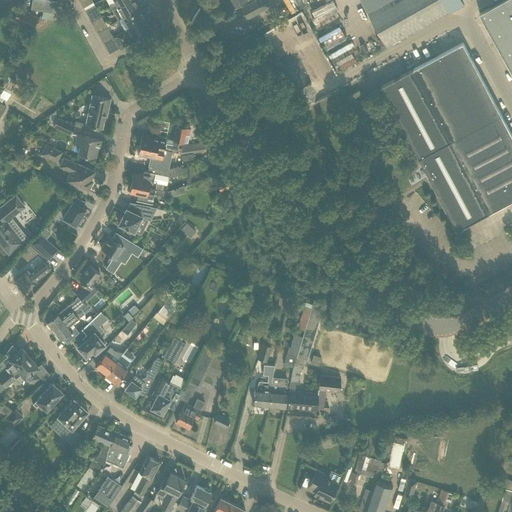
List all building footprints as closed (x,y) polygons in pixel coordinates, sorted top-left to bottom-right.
[(57,1),(50,0),(48,12),(54,13),(57,1)] [(113,0),(114,1),(109,4),(112,9),(117,7),(128,0),(113,0)] [(139,8),(133,0),(128,0),(117,7),(123,17),(139,8)] [(230,0),(235,7),(232,8),(232,9),(247,0),(230,0)] [(267,0),(254,0),(242,7),(248,18),(270,5),(267,0)] [(318,20),(340,9),(336,0),(332,0),(313,9),(318,20)] [(468,0),(391,0),(369,13),(387,45),(468,0)] [(511,0),(502,0),(480,13),(511,70),(511,0)] [(101,16),(95,5),(85,11),(91,21),(101,16)] [(124,30),(129,28),(145,19),(139,8),(123,17),(118,20),(124,30)] [(35,18),(18,9),(12,19),(29,29),(35,18)] [(107,26),(101,16),(91,21),(97,32),(107,26)] [(151,30),(145,19),(129,28),(135,38),(151,30)] [(338,21),(315,32),(321,44),(323,42),(336,71),(356,62),(350,48),(354,46),(352,41),(339,47),(337,44),(347,39),(338,21)] [(113,37),(107,26),(97,32),(103,42),(113,37)] [(119,48),(114,39),(113,37),(103,42),(109,53),(119,48)] [(511,200),(511,134),(464,43),(463,42),(381,86),(439,195),(457,229),(457,230),(490,212),(511,200)] [(4,88),(0,94),(0,97),(4,99),(9,91),(4,88)] [(92,95),(86,123),(75,120),(74,125),(85,130),(86,124),(102,127),(106,111),(107,111),(110,99),(92,95)] [(74,125),(57,117),(53,126),(71,134),(74,125)] [(173,139),(173,141),(179,142),(183,143),(187,143),(190,128),(176,125),(173,139)] [(203,130),(199,133),(201,137),(203,141),(208,138),(203,130)] [(101,139),(91,137),(77,134),(75,144),(80,145),(78,153),(86,154),(95,157),(98,143),(100,143),(101,139)] [(178,146),(179,142),(173,141),(165,139),(166,137),(159,136),(158,138),(151,137),(151,136),(147,135),(147,136),(141,135),(139,143),(171,150),(181,152),(181,151),(177,150),(178,146)] [(180,145),(181,151),(181,152),(181,153),(205,150),(205,142),(180,145)] [(171,150),(139,143),(137,152),(143,154),(147,155),(147,154),(155,156),(155,153),(170,156),(170,155),(180,157),(181,153),(181,152),(171,150)] [(56,162),(61,152),(45,144),(40,154),(56,162)] [(94,171),(85,167),(74,162),(74,163),(64,158),(60,166),(70,171),(68,175),(73,177),(71,183),(88,190),(92,181),(90,180),(94,171)] [(133,173),(131,182),(163,189),(164,184),(167,184),(168,180),(168,177),(177,175),(177,174),(177,173),(176,166),(175,166),(164,169),(158,168),(148,166),(147,172),(144,171),(143,175),(139,174),(138,175),(133,173)] [(423,168),(396,182),(402,193),(428,179),(423,168)] [(169,190),(163,189),(131,182),(129,191),(135,192),(134,193),(138,194),(136,199),(136,200),(153,203),(155,194),(161,195),(169,197),(182,192),(180,187),(169,190)] [(398,206),(386,191),(378,198),(391,213),(398,206)] [(15,195),(0,207),(0,242),(8,253),(22,242),(5,221),(24,206),(15,195)] [(85,201),(72,195),(60,208),(66,211),(62,217),(75,225),(85,208),(82,206),(85,201)] [(141,216),(147,219),(150,220),(156,207),(148,206),(138,203),(134,212),(126,208),(118,223),(126,227),(125,230),(126,232),(128,233),(130,232),(132,230),(133,231),(141,216)] [(176,212),(174,220),(181,221),(183,213),(176,212)] [(195,231),(186,223),(181,229),(190,236),(195,231)] [(109,236),(101,249),(113,256),(114,257),(107,269),(113,273),(119,263),(117,262),(127,248),(132,252),(137,255),(142,248),(115,232),(111,237),(109,236)] [(39,233),(31,243),(49,258),(57,249),(39,233)] [(104,270),(109,263),(99,256),(94,263),(104,270)] [(21,274),(14,280),(22,291),(50,269),(44,262),(30,273),(27,269),(21,274)] [(98,290),(91,283),(99,272),(90,264),(81,275),(85,278),(80,284),(84,288),(78,294),(86,302),(98,290)] [(116,274),(114,277),(121,283),(124,280),(116,274)] [(111,287),(115,282),(109,277),(105,282),(111,287)] [(283,290),(282,296),(289,298),(291,293),(291,292),(284,290),(283,290)] [(171,294),(157,312),(167,320),(181,302),(171,294)] [(53,330),(81,308),(80,307),(85,303),(78,295),(73,300),(58,312),(46,322),(53,330)] [(312,304),(302,337),(296,356),(304,359),(319,308),(313,299),(312,304)] [(81,308),(53,330),(60,339),(62,337),(66,343),(78,331),(75,327),(72,329),(71,328),(69,325),(79,317),(84,313),(84,312),(81,308)] [(100,310),(81,329),(86,334),(81,338),(83,340),(77,346),(81,350),(80,351),(83,355),(84,354),(85,356),(92,350),(94,352),(104,344),(97,335),(103,330),(93,318),(101,311),(100,310)] [(131,319),(121,330),(127,335),(136,323),(131,319)] [(257,338),(258,332),(241,328),(240,334),(257,338)] [(144,333),(141,331),(136,336),(136,337),(139,339),(144,333)] [(231,337),(241,341),(243,336),(233,331),(231,337)] [(284,362),(284,365),(292,367),(292,364),(293,364),(295,357),(296,357),(302,336),(293,334),(290,347),(288,346),(286,354),(284,362)] [(174,362),(185,343),(181,341),(174,337),(163,355),(174,362)] [(263,343),(255,366),(263,369),(271,346),(270,346),(268,345),(263,343)] [(235,349),(229,346),(225,354),(231,357),(235,349)] [(109,347),(95,365),(106,374),(115,361),(121,355),(122,353),(115,351),(109,347)] [(0,380),(1,381),(30,357),(21,348),(9,358),(12,362),(0,372),(0,380)] [(126,370),(130,365),(131,363),(121,355),(119,357),(115,361),(106,374),(104,376),(111,381),(113,379),(117,382),(123,374),(126,370)] [(30,357),(1,381),(4,385),(6,387),(12,382),(21,374),(25,378),(29,383),(34,383),(38,380),(32,371),(38,367),(30,357)] [(129,391),(129,392),(134,396),(137,392),(144,396),(161,360),(158,357),(153,361),(151,366),(146,370),(146,376),(140,378),(135,374),(125,388),(129,391)] [(298,383),(301,366),(294,363),(290,382),(298,383)] [(287,398),(286,408),(301,409),(316,410),(316,408),(323,409),(324,399),(325,390),(339,391),(341,377),(319,375),(319,380),(318,388),(318,393),(303,391),(294,391),(288,390),(287,398)] [(178,400),(184,389),(160,377),(155,387),(151,396),(155,398),(150,407),(162,413),(166,405),(174,409),(178,400)] [(255,388),(253,404),(269,406),(271,389),(270,389),(271,381),(259,380),(258,380),(256,388),(255,388)] [(271,389),(269,406),(285,407),(286,397),(286,391),(283,391),(284,387),(287,387),(287,381),(282,380),(282,382),(271,381),(270,389),(271,389)] [(184,389),(180,398),(187,401),(191,392),(196,384),(188,381),(184,389)] [(36,400),(32,404),(36,407),(40,403),(44,407),(46,409),(50,405),(62,391),(59,388),(60,386),(57,383),(55,385),(52,382),(47,387),(46,387),(40,393),(41,394),(36,400)] [(80,418),(87,410),(85,408),(86,407),(80,402),(79,403),(73,397),(57,415),(58,416),(50,425),(57,432),(62,427),(69,433),(65,438),(71,444),(80,435),(72,427),(80,418)] [(201,411),(192,407),(184,403),(175,420),(188,426),(193,416),(197,418),(201,411)] [(13,426),(22,416),(15,409),(6,418),(8,420),(13,426)] [(217,414),(214,421),(226,427),(229,420),(217,414)] [(110,446),(115,432),(97,424),(93,433),(93,434),(91,438),(103,443),(101,446),(97,456),(94,455),(89,466),(89,467),(76,484),(84,490),(95,476),(105,461),(105,460),(107,449),(109,445),(110,446)] [(127,444),(130,438),(115,432),(110,446),(109,445),(107,449),(105,460),(112,463),(113,463),(123,468),(125,462),(126,462),(127,459),(126,459),(129,453),(128,453),(131,445),(127,444)] [(389,463),(400,466),(406,437),(389,433),(385,452),(391,453),(389,463)] [(19,439),(24,443),(27,439),(22,435),(19,439)] [(497,476),(504,453),(495,450),(487,473),(497,476)] [(358,484),(362,467),(379,472),(383,459),(360,453),(355,471),(351,471),(348,481),(358,484)] [(143,474),(134,490),(139,493),(142,495),(155,471),(160,462),(147,455),(142,464),(139,471),(143,474)] [(329,500),(337,483),(326,478),(327,475),(316,470),(312,478),(308,487),(315,491),(314,493),(329,500)] [(164,479),(159,488),(157,493),(162,495),(173,501),(177,494),(180,488),(184,479),(170,472),(166,480),(164,479)] [(107,476),(98,490),(93,497),(107,506),(112,500),(121,486),(107,476)] [(413,493),(417,481),(410,478),(406,491),(413,493)] [(511,480),(505,479),(503,486),(511,489),(511,480)] [(376,481),(367,507),(365,511),(383,511),(393,486),(376,481)] [(179,505),(177,508),(186,511),(185,511),(201,511),(204,507),(204,506),(204,505),(206,501),(211,492),(196,485),(189,499),(183,496),(179,505)] [(482,487),(474,511),(480,511),(488,489),(482,487)] [(442,511),(445,505),(449,492),(442,489),(438,503),(437,502),(433,511),(442,511)] [(506,489),(498,511),(506,511),(511,493),(511,490),(511,491),(506,489)] [(132,495),(120,511),(132,511),(140,500),(132,495)] [(146,495),(136,509),(134,511),(145,511),(154,500),(146,495)] [(228,511),(232,503),(220,497),(216,506),(213,511),(214,511),(213,511),(228,511)] [(243,511),(245,509),(232,503),(228,511),(243,511)]
